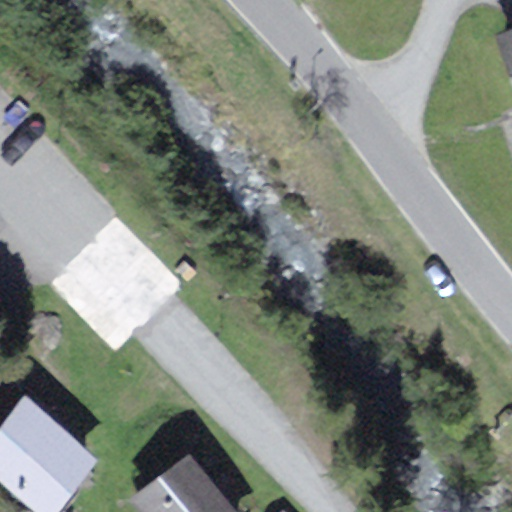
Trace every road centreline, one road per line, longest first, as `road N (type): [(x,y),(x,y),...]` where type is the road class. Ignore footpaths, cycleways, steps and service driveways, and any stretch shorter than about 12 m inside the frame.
road 1 (residential): [(0,148),(329,511)]
road 2 (tertiary): [(242,0),(511,306)]
